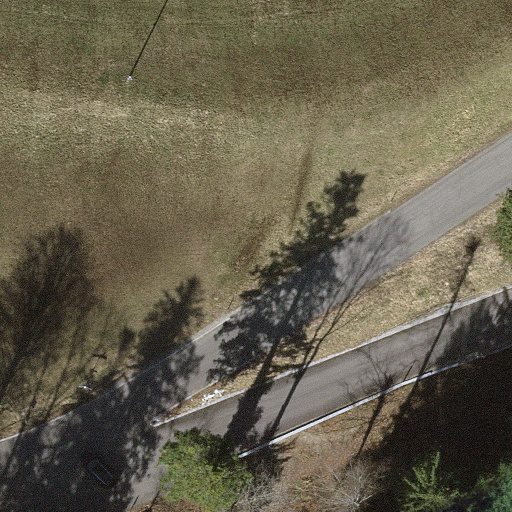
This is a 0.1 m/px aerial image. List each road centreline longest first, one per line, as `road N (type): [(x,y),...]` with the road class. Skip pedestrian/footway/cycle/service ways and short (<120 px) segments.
road 1 (unclassified): [(511,161),(52,462)]
road 2 (residential): [(52,462),(511,318)]
